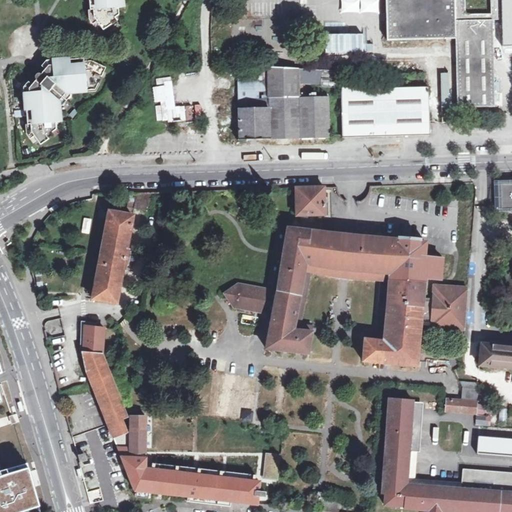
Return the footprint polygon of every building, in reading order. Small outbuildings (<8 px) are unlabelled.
[(92,0),(93,9),(91,9),(91,17),(95,23),(100,20),(106,29),(121,19),(118,16),(122,13),(122,7),(129,6),(128,0),(92,0)] [(340,0),(341,12),(378,11),(378,0),(340,0)] [(511,0),(384,0),(385,38),(455,38),(456,107),(495,108),(494,47),(511,46),(511,0)] [(50,59),(44,65),(49,69),(45,74),(43,73),(41,73),(39,75),(38,77),(38,79),(39,80),(35,84),(31,81),(26,87),(29,132),(38,146),(42,143),(43,145),(52,139),(51,137),(60,131),(59,123),(66,122),(65,105),(74,94),(91,93),(91,90),(99,89),(109,68),(95,60),(88,61),(88,58),(73,59),(73,57),(50,59)] [(236,80),(235,137),(328,140),(329,94),(299,94),(299,84),(340,85),(339,133),(427,135),(429,84),(336,81),(337,67),(265,65),(264,74),(255,74),(255,80),(236,80)] [(511,206),(511,182),(497,183),(498,207),(511,206)] [(330,185),(298,186),(299,214),(331,213),(330,185)] [(57,203),(49,208),(51,212),(59,207),(58,205),(57,203)] [(139,210),(111,205),(93,297),(122,302),(139,210)] [(424,315),(425,297),(427,274),(442,275),(444,254),(427,253),(428,239),(422,239),(422,237),(399,235),(399,236),(376,234),(358,232),(285,225),(284,233),(279,287),(277,311),(273,345),(313,349),(315,328),(316,320),(309,318),(314,269),(344,273),(383,275),(378,326),(372,325),(371,334),(368,357),(425,363),(425,358),(420,358),(424,315)] [(279,287),(268,285),(237,281),(227,291),(233,305),(277,311),(279,287)] [(438,298),(436,316),(435,323),(464,325),(467,285),(441,282),(439,282),(438,298)] [(436,316),(438,298),(431,297),(425,297),(424,315),(436,316)] [(102,327),(82,326),(81,349),(85,367),(112,435),(127,429),(122,417),(127,415),(101,353),(102,327)] [(511,341),(485,339),(483,363),(511,366),(511,341)] [(482,380),(465,379),(464,396),(481,397),(482,380)] [(419,397),(393,395),(386,492),(388,492),(388,504),(408,506),(409,508),(432,510),(432,511),(448,511),(455,511),(511,511),(511,470),(466,467),(465,485),(414,481),(416,449),(424,449),(427,401),(419,400),(419,397)] [(482,397),(481,397),(464,396),(449,396),(449,411),(481,413),(482,402),(482,397)] [(494,402),(482,402),(481,413),(494,413),(494,402)] [(129,413),(128,446),(115,446),(128,480),(138,489),(142,490),(256,504),(257,497),(258,489),(259,478),(145,465),(146,452),(146,414),(129,413)] [(511,436),(476,433),(475,450),(511,453),(511,436)] [(22,454),(0,460),(0,511),(19,511),(38,506),(22,454)]
